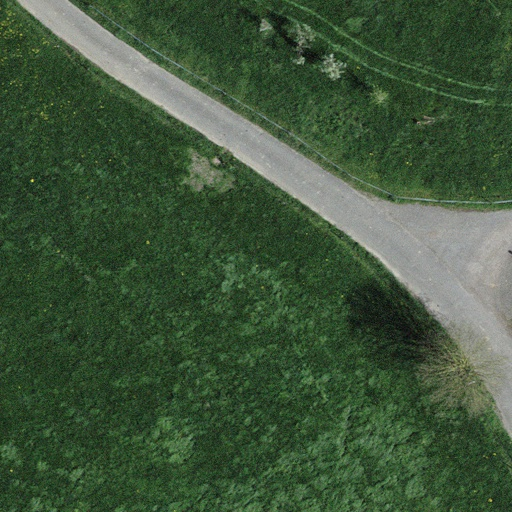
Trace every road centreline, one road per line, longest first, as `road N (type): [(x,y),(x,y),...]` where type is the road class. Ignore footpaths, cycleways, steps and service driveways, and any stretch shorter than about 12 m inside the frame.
road 1 (unclassified): [(339,204),(46,0)]
road 2 (residential): [(511,381),(464,308),(339,204)]
